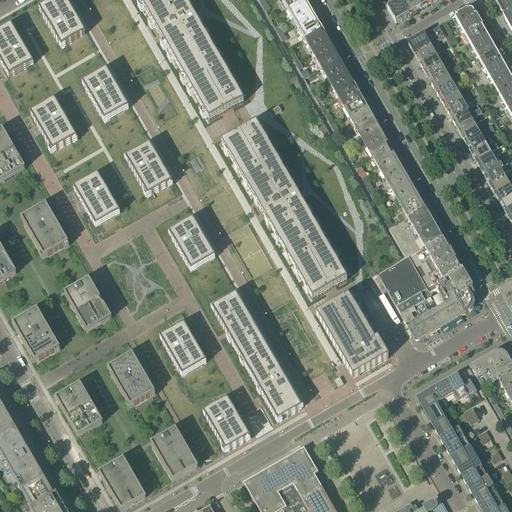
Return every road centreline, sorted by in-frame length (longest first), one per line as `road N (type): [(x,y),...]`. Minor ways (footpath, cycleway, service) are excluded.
road 1 (tertiary): [(327,0),(434,187)]
road 2 (residential): [(389,380),(210,482)]
road 3 (residential): [(98,511),(0,338)]
road 4 (residential): [(389,380),(462,511)]
road 5 (tertiary): [(458,174),(385,45)]
road 6 (tertiary): [(434,187),(508,314)]
road 7 (residential): [(508,314),(389,380)]
